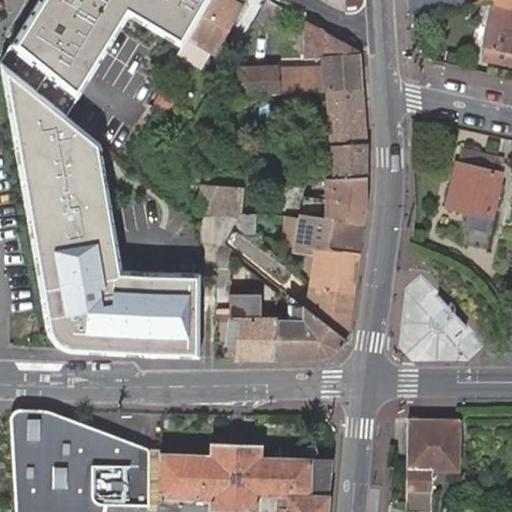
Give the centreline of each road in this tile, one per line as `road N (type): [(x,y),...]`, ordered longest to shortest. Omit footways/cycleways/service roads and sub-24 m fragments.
road 1 (residential): [(365,384),(0,383)]
road 2 (tertiary): [(365,384),(390,196),(385,99)]
road 3 (residential): [(365,384),(511,383)]
road 4 (residential): [(385,99),(511,121)]
road 5 (tertiary): [(351,511),(365,384)]
